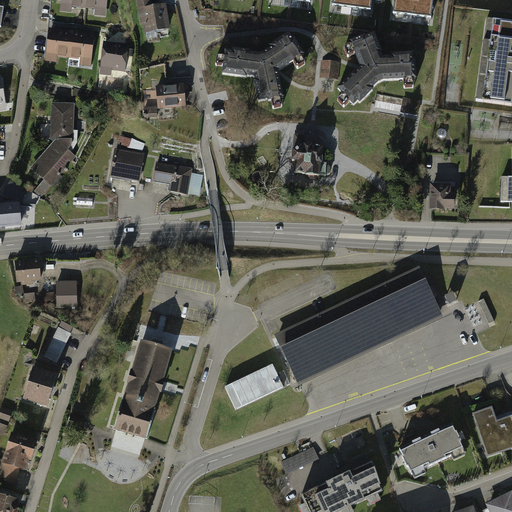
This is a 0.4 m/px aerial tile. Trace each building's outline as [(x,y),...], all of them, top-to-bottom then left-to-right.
[(75,6),(83,7),(83,0),(60,0),(59,12),(74,14),(75,6)] [(88,15),(105,17),(106,0),(83,0),(83,7),(89,7),(88,15)] [(153,0),(147,0),(138,2),(143,26),(145,25),(147,35),(173,30),(168,5),(155,8),(153,0)] [(353,0),(333,0),(333,7),(352,9),(353,0)] [(372,0),(353,0),(352,9),(371,12),(372,0)] [(414,0),(395,0),(393,14),(412,17),(414,0)] [(433,0),(414,0),(412,17),(431,19),(433,0)] [(511,22),(487,19),(477,101),(511,105),(511,22)] [(70,58),(73,32),(50,29),(46,61),(59,63),(60,57),(70,58)] [(93,68),(97,35),(73,32),(70,58),(81,59),(80,66),(93,68)] [(272,50),(264,55),(259,56),(250,55),(249,53),(233,51),(232,53),(226,53),(223,75),(246,78),(247,77),(255,78),(256,82),(255,82),(259,102),(269,100),(269,102),(284,99),(278,73),(304,56),(294,41),(293,42),(289,36),(270,48),(272,50)] [(372,90),(378,84),(384,82),(416,80),(415,63),(413,62),(413,55),(391,56),(391,59),(383,59),(381,55),(382,54),(374,36),(366,40),(365,38),(351,44),(362,69),(356,73),(355,73),(338,89),(354,105),(358,101),(360,103),(373,92),(372,90)] [(130,45),(106,42),(102,75),(113,76),(114,70),(127,72),(130,45)] [(337,64),(325,63),(323,76),(335,78),(337,64)] [(4,77),(0,77),(0,111),(8,110),(4,77)] [(187,85),(159,87),(161,108),(188,107),(187,85)] [(102,93),(74,89),(72,100),(100,104),(102,93)] [(420,102),(377,94),(374,107),(417,115),(420,102)] [(55,143),(32,170),(35,172),(31,177),(36,182),(41,177),(45,180),(37,189),(44,195),(76,157),(72,153),(78,145),(79,133),(75,132),(76,106),(53,104),(51,139),(55,143)] [(158,106),(147,106),(147,117),(159,116),(158,106)] [(444,129),(442,129),(440,129),(439,131),(438,132),(438,134),(438,136),(440,137),(441,138),(443,138),(445,137),(446,136),(447,134),(447,132),(446,130),(444,129)] [(308,135),(296,134),(293,174),(329,177),(333,173),(333,167),(330,163),(327,163),(328,147),(307,145),(308,135)] [(133,139),(122,136),(120,144),(132,147),(133,139)] [(116,149),(111,178),(142,183),(147,154),(116,149)] [(159,162),(156,181),(173,184),(171,193),(202,198),(205,175),(193,173),(194,168),(159,162)] [(511,178),(502,178),(501,203),(511,202),(511,178)] [(12,183),(3,197),(12,202),(22,202),(28,192),(12,183)] [(455,195),(455,189),(432,188),(431,209),(443,210),(444,207),(453,208),(454,195),(455,195)] [(4,205),(0,204),(0,226),(0,228),(25,226),(24,214),(23,214),(22,202),(12,202),(4,203),(4,205)] [(43,261),(18,263),(19,284),(23,284),(24,293),(45,291),(43,261)] [(60,264),(45,265),(46,281),(61,279),(61,275),(62,274),(63,272),(63,270),(61,268),(60,268),(60,264)] [(344,304),(276,337),(299,384),(442,316),(419,268),(344,304)] [(79,307),(78,283),(57,284),(58,308),(79,307)] [(461,301),(457,292),(450,295),(454,304),(461,301)] [(486,298),(479,301),(489,325),(496,322),(486,298)] [(43,327),(36,324),(32,334),(38,337),(43,327)] [(73,334),(60,328),(46,357),(58,363),(73,334)] [(144,339),(116,426),(150,437),(178,350),(144,339)] [(35,367),(25,399),(50,407),(60,374),(35,367)] [(15,410),(4,406),(0,417),(0,433),(7,435),(15,410)] [(494,408),(472,416),(486,456),(511,447),(511,418),(499,423),(494,408)] [(87,420),(72,415),(69,425),(84,430),(87,420)] [(456,426),(401,451),(412,475),(416,483),(431,476),(427,468),(467,450),(456,426)] [(14,432),(5,461),(22,467),(30,470),(40,440),(14,432)] [(283,463),(288,475),(321,460),(315,448),(283,463)] [(0,460),(0,478),(17,484),(22,467),(5,461),(0,460)] [(370,466),(299,498),(305,511),(346,511),(380,496),(370,466)] [(511,511),(511,493),(488,505),(490,509),(484,511),(483,511),(511,511)] [(0,494),(0,511),(21,511),(22,508),(19,507),(21,500),(0,494)]
